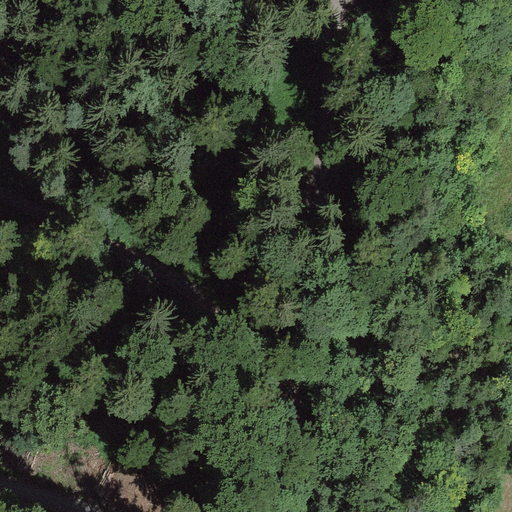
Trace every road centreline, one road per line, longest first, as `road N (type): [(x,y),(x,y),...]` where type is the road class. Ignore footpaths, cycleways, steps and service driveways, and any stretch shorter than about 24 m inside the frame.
road 1 (track): [(0,193),(144,267),(227,324),(265,382),(294,456),(288,511)]
road 2 (track): [(336,0),(294,456)]
